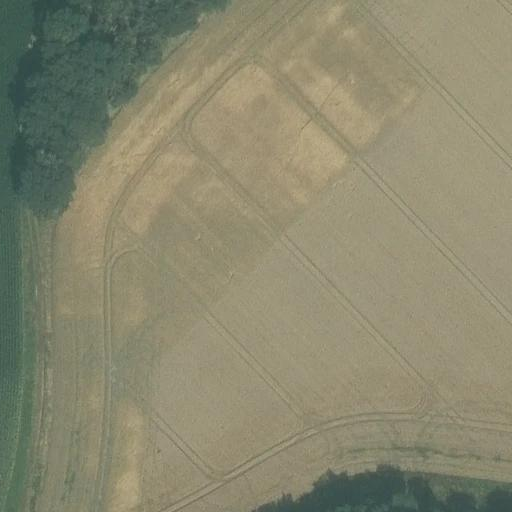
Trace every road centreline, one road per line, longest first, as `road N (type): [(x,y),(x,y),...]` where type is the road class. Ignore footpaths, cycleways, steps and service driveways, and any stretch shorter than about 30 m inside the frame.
road 1 (track): [(67,0),(34,80),(39,368),(24,511)]
road 2 (track): [(511,498),(437,480),(345,511)]
